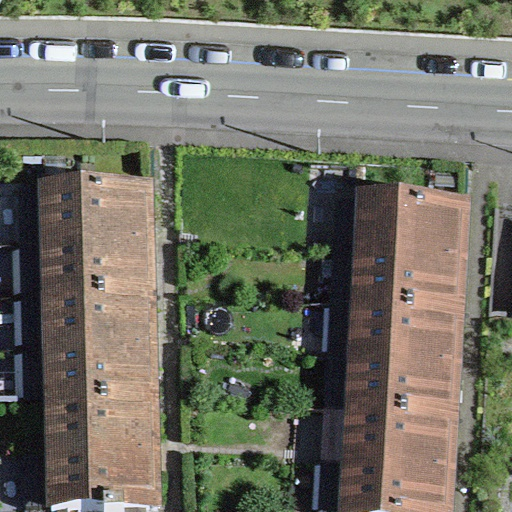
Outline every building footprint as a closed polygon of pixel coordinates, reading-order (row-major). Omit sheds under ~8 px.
[(21,193),(23,246),(154,243),(152,187),(47,189),(47,193),(21,193)] [(340,192),(337,245),(468,252),(471,196),(366,190),(366,194),(340,192)] [(23,246),(24,299),(155,295),(154,243),(23,246)] [(468,252),(337,245),(334,297),(360,299),(465,305),(468,252)] [(25,351),(157,348),(155,295),(24,299),(25,351)] [(462,357),(465,305),(360,299),(357,352),(462,357)] [(27,403),(53,402),(158,400),(157,348),(25,351),(27,403)] [(354,404),(459,409),(462,357),(357,352),(331,350),(328,402),(354,404)] [(158,400),(53,402),(54,455),(159,453),(158,400)] [(459,409),(354,404),(351,457),(456,462),(459,409)] [(159,453),(54,455),(28,456),(30,509),(55,508),(55,511),(108,510),(107,511),(149,511),(150,509),(161,509),(159,453)] [(452,511),(456,462),(351,457),(325,455),(322,507),(348,509),(347,511),(452,511)]
